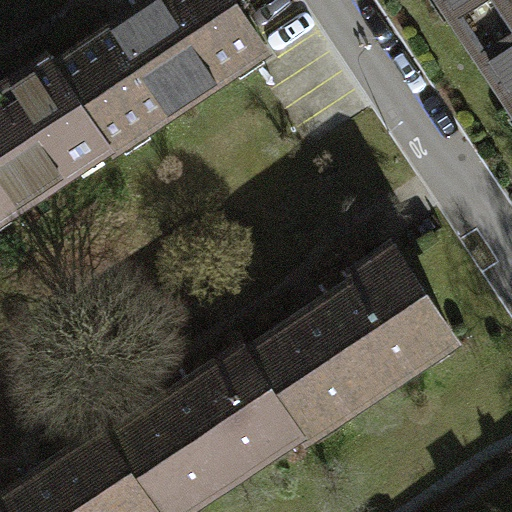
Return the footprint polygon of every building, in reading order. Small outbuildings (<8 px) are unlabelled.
[(110,143),(260,44),(230,0),(145,0),(55,60),(106,136),(110,143)] [(511,0),(446,0),(511,99),(511,0)] [(0,206),(106,136),(55,60),(51,54),(0,87),(0,206)] [(303,431),(452,333),(393,242),(353,268),(358,275),(248,348),(298,424),(303,431)] [(166,511),(298,424),(248,348),(243,342),(106,433),(159,511),(166,511)] [(0,511),(159,511),(106,433),(102,426),(0,493),(0,511)]
